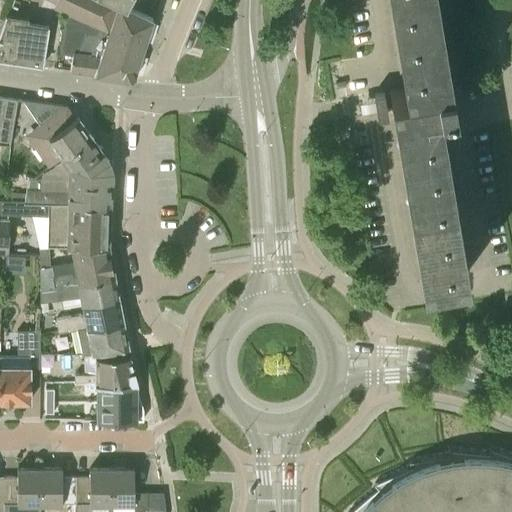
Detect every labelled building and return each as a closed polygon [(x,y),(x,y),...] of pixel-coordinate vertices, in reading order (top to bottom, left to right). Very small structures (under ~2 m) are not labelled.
[(85,51),(73,50),(70,70),(126,79),(134,74),(153,19),(126,6),(113,0),(54,0),(53,6),(89,22),(85,31),(89,33),(85,51)] [(389,0),(404,88),(389,90),(388,91),(391,111),(392,111),(421,281),(467,273),(439,104),(454,102),(437,0),(389,0)] [(28,16),(5,13),(0,28),(0,59),(42,66),(48,24),(28,21),(28,16)] [(343,66),(346,88),(357,87),(354,64),(343,66)] [(0,142),(9,144),(17,98),(0,95),(0,142)] [(22,100),(23,100),(40,125),(32,131),(30,138),(49,166),(61,157),(91,135),(78,116),(74,118),(65,105),(22,99),(22,100)] [(25,201),(110,203),(111,169),(108,159),(91,135),(61,157),(67,167),(67,188),(28,187),(25,201)] [(0,212),(31,214),(38,246),(49,246),(49,247),(70,246),(108,245),(110,203),(25,201),(9,200),(9,199),(0,198),(0,212)] [(9,219),(0,218),(0,252),(8,252),(9,219)] [(39,287),(114,274),(108,245),(70,246),(76,274),(72,275),(71,270),(53,273),(52,263),(49,264),(49,247),(49,246),(38,246),(38,247),(39,267),(39,287)] [(80,303),(118,296),(114,274),(39,287),(40,301),(79,296),(80,303)] [(68,331),(77,329),(76,327),(123,319),(118,296),(80,303),(83,313),(56,318),(58,331),(68,330),(68,331)] [(76,327),(77,329),(81,354),(84,354),(84,353),(129,353),(123,319),(76,327)] [(0,354),(0,400),(30,401),(30,367),(40,367),(40,329),(17,329),(17,354),(0,354)] [(84,373),(75,373),(75,380),(86,380),(95,380),(136,379),(129,355),(129,353),(84,353),(84,354),(84,373)] [(96,399),(140,398),(136,383),(136,379),(95,380),(96,399)] [(53,400),(53,389),(45,389),(45,400),(53,400)] [(143,418),(143,407),(140,398),(96,399),(96,418),(143,418)] [(53,411),(53,400),(45,400),(45,411),(53,411)] [(511,511),(511,455),(489,447),(489,453),(448,449),(449,454),(409,461),(411,466),(374,483),(377,488),(347,511),(511,511)] [(39,511),(40,504),(40,468),(17,468),(17,476),(5,476),(4,502),(3,502),(3,511),(39,511)] [(62,504),(62,502),(75,502),(77,502),(76,476),(62,476),(62,468),(40,468),(40,504),(62,504)] [(111,511),(111,504),(112,504),(112,468),(89,468),(89,476),(76,476),(77,502),(75,502),(75,511),(111,511)] [(112,468),(112,504),(134,504),(134,511),(165,511),(163,492),(134,492),(134,468),(112,468)]
